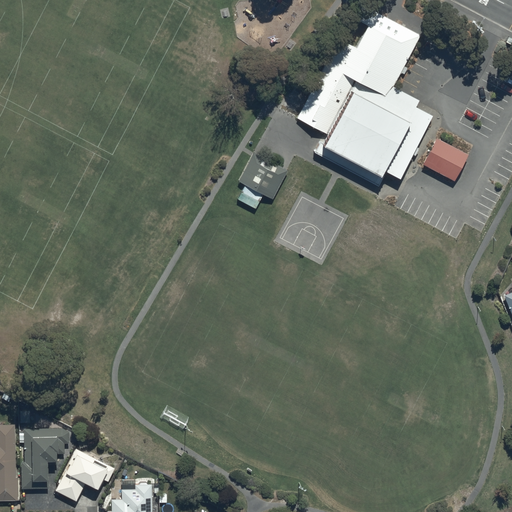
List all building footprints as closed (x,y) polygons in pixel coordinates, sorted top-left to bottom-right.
[(387,92),(419,34),(362,3),(355,17),(367,24),(355,47),(338,37),(295,117),(324,132),(354,75),(387,92)] [(385,170),(399,177),(431,116),(387,92),(354,75),(324,132),(314,151),(378,184),(385,170)] [(435,137),(422,163),(454,180),(468,153),(435,137)] [(256,150),(239,180),(272,199),(289,169),(256,150)] [(424,212),(420,219),(456,238),(460,231),(424,212)] [(0,497),(16,498),(17,477),(14,477),(15,424),(0,423),(0,497)] [(23,460),(20,460),(20,488),(48,488),(48,479),(46,479),(46,460),(56,460),(56,452),(63,452),(63,442),(69,442),(69,432),(61,427),(23,428),(23,460)] [(74,448),(54,489),(75,500),(84,483),(97,490),(103,479),(107,481),(114,468),(74,448)] [(110,498),(110,510),(106,510),(106,511),(150,511),(151,484),(134,484),(134,489),(120,489),(120,498),(110,498)]
